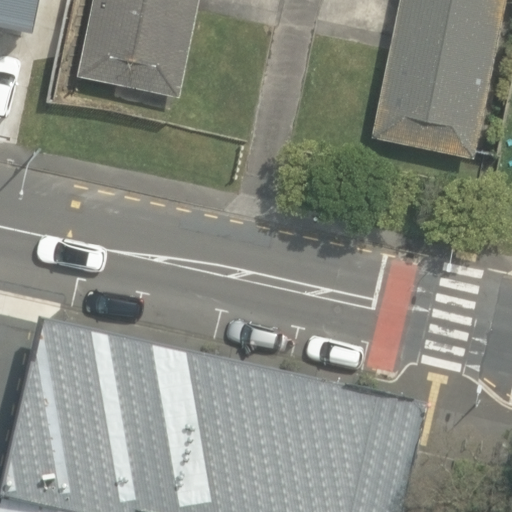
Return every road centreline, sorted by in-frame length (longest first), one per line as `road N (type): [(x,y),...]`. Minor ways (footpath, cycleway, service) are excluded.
road 1 (tertiary): [(511,340),(0,232)]
road 2 (unknown): [(228,281),(295,0)]
